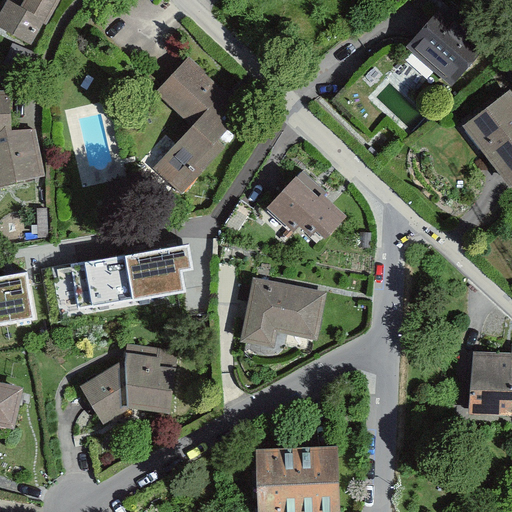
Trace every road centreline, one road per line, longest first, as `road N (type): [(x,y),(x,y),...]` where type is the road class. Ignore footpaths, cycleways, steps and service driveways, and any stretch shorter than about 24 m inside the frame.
road 1 (residential): [(397,207),(380,511)]
road 2 (residential): [(186,0),(397,207)]
road 3 (residential): [(397,207),(511,305)]
